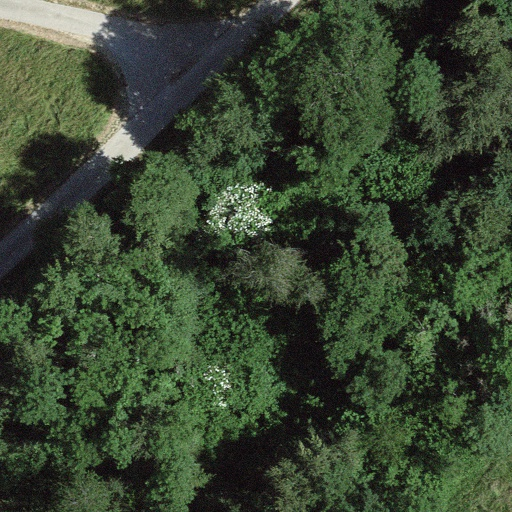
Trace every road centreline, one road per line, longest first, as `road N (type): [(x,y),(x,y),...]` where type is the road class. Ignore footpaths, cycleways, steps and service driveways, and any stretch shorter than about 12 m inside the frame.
road 1 (track): [(0,256),(212,56)]
road 2 (track): [(212,56),(0,10)]
